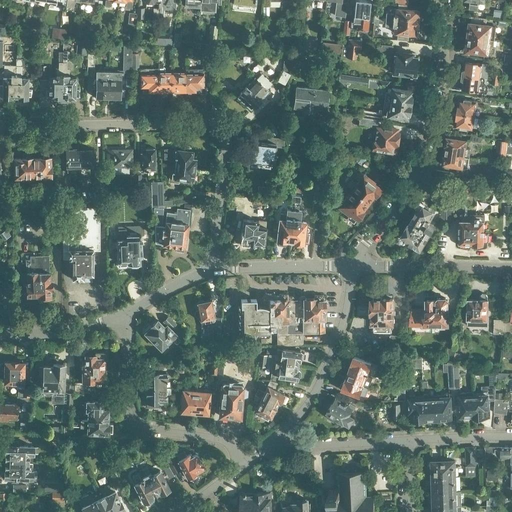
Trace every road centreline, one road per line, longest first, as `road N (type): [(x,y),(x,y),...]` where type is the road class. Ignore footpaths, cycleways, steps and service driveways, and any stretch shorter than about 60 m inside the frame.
road 1 (residential): [(0,127),(217,123),(226,133),(212,268)]
road 2 (residential): [(350,265),(429,136),(441,77),(442,0)]
road 3 (residential): [(127,312),(128,411),(136,423),(213,437),(250,453)]
road 4 (residential): [(264,448),(313,393),(346,309),(350,265)]
road 5 (residential): [(350,265),(511,268)]
road 6 (residential): [(264,448),(408,440)]
road 7 (residential): [(212,268),(350,265)]
road 8 (residential): [(0,333),(71,331),(127,312)]
